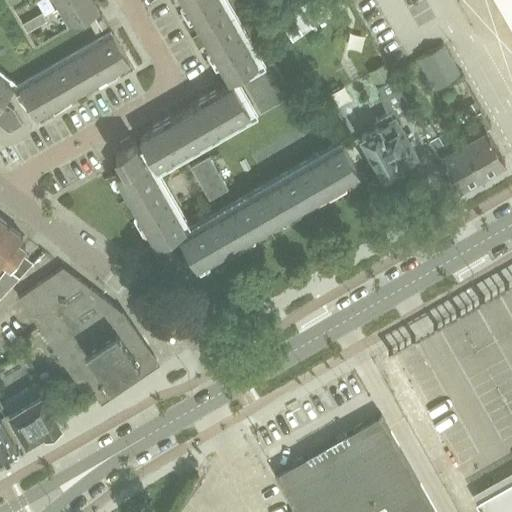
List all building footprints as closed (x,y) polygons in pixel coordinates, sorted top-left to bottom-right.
[(99,8),(94,0),(71,0),(58,8),(69,26),(99,8)] [(184,0),(229,77),(258,61),(222,0),(184,0)] [(342,5),(338,0),(307,0),(279,20),(293,40),(342,5)] [(511,0),(496,0),(511,27),(511,0)] [(43,12),(32,18),(37,26),(47,21),(43,12)] [(96,32),(108,25),(102,14),(89,21),(96,32)] [(37,26),(32,18),(22,23),(27,32),(37,26)] [(129,62),(112,33),(19,86),(20,88),(14,91),(28,116),(34,112),(36,115),(129,62)] [(433,89),(459,74),(442,44),(416,59),(433,89)] [(292,92),(273,60),(242,78),(261,110),(292,92)] [(0,76),(0,103),(13,86),(0,76)] [(377,86),(390,108),(375,117),(379,124),(361,135),(379,165),(378,168),(380,172),(383,173),(384,175),(402,165),(402,163),(405,162),(408,162),(413,159),(414,156),(417,154),(395,115),(410,106),(393,76),(377,86)] [(140,136),(156,164),(250,110),(234,82),(140,136)] [(0,123),(9,131),(23,123),(14,107),(5,104),(0,110),(0,123)] [(483,174),(504,162),(485,129),(490,126),(480,109),(471,114),(481,131),(464,141),(483,174)] [(461,186),(483,174),(464,141),(447,151),(437,134),(427,140),(438,160),(444,156),(461,186)] [(124,167),(116,172),(157,243),(185,226),(136,140),(115,152),(124,167)] [(360,171),(343,142),(181,235),(197,264),(360,171)] [(228,188),(209,155),(191,165),(210,198),(228,188)] [(0,233),(8,223),(0,216),(0,233)] [(0,233),(0,263),(23,234),(8,223),(0,233)] [(99,397),(156,358),(122,310),(64,265),(19,295),(82,389),(90,384),(99,397)] [(0,296),(19,276),(7,267),(0,275),(0,296)] [(61,422),(39,382),(5,401),(26,441),(41,432),(40,431),(39,430),(43,428),(44,429),(44,430),(45,430),(46,432),(61,422)] [(0,454),(1,454),(3,456),(2,456),(3,457),(4,456),(4,457),(6,456),(6,455),(17,449),(19,448),(18,446),(17,446),(0,414),(0,454)] [(435,511),(380,414),(274,473),(296,511),(435,511)] [(511,511),(511,478),(477,499),(476,499),(482,511),(511,511)]
